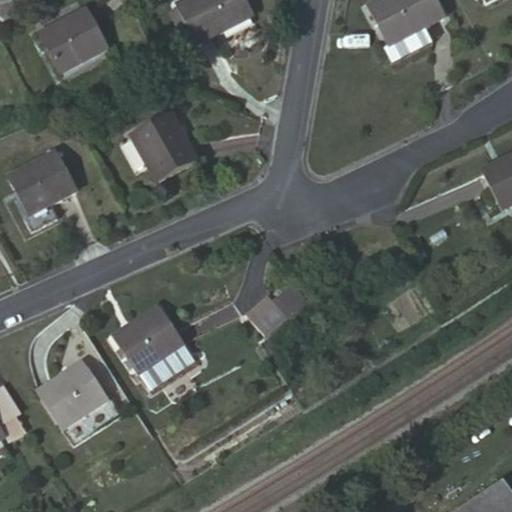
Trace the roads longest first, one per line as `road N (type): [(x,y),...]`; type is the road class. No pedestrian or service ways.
road 1 (residential): [(0,310),(284,190)]
road 2 (residential): [(284,190),(307,213),(408,165),(511,98)]
road 3 (residential): [(284,190),(311,0)]
